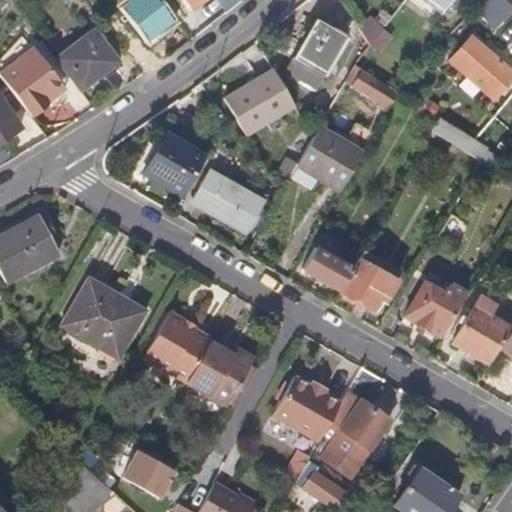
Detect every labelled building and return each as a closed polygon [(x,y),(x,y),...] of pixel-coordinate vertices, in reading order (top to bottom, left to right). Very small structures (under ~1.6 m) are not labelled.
[(440,0),(421,0),(434,9),(440,0)] [(511,3),(507,0),(474,0),(471,3),(493,23),(511,3)] [(317,11),(296,45),(327,62),(347,29),(317,11)] [(89,30),(54,56),(76,87),(113,61),(89,30)] [(447,56),(489,94),(510,71),(467,33),(447,56)] [(317,78),(327,62),(296,45),(287,60),(317,78)] [(32,116),(48,103),(43,96),(60,82),(33,47),(15,62),(19,68),(4,79),(32,116)] [(247,127),(297,99),(276,61),(226,89),(247,127)] [(343,79),(385,106),(394,90),(352,63),(343,79)] [(66,89),(60,82),(43,96),(48,103),(66,89)] [(0,94),(0,137),(23,123),(3,92),(0,94)] [(420,92),(415,99),(430,109),(435,101),(420,92)] [(424,120),(430,109),(415,99),(409,111),(424,120)] [(432,126),(480,156),(486,144),(439,114),(432,126)] [(295,165),(337,189),(359,151),(316,126),(314,130),(295,165)] [(163,130),(140,169),(179,191),(201,152),(163,130)] [(243,228),(260,199),(208,169),(192,198),(243,228)] [(0,264),(7,279),(64,253),(45,215),(0,235),(0,264)] [(338,290),(350,268),(312,246),(300,267),(338,290)] [(350,268),(338,290),(344,292),(344,298),(353,303),(358,301),(380,312),(398,280),(395,278),(400,269),(362,248),(350,268)] [(114,303),(118,296),(88,278),(61,323),(114,355),(137,317),(114,303)] [(404,312),(440,335),(467,289),(451,280),(444,291),(423,279),(404,312)] [(114,303),(137,317),(142,309),(118,296),(114,303)] [(454,340),(489,361),(498,346),(511,325),(476,304),(454,340)] [(141,355),(184,379),(206,339),(189,330),(180,324),(182,320),(165,311),(141,355)] [(192,325),(182,320),(180,324),(189,330),(192,325)] [(511,322),(511,325),(498,346),(511,355),(511,353),(511,322)] [(226,398),(246,363),(249,357),(248,354),(232,345),(228,351),(220,346),(206,339),(184,379),(224,401),(226,398)] [(223,340),(220,346),(228,351),(232,345),(223,340)] [(246,363),(226,398),(234,401),(253,368),(246,363)] [(320,388),(306,382),(290,373),(269,412),(316,438),(322,427),(338,398),(320,388)] [(306,382),(320,388),(324,382),(311,375),(306,382)] [(332,433),(322,427),(316,438),(314,442),(324,448),(319,454),(348,474),(389,417),(360,397),(332,433)] [(172,469),(136,447),(120,473),(156,495),(172,469)] [(389,499),(407,511),(441,511),(456,491),(410,458),(399,473),(405,477),(389,499)] [(310,474),(314,467),(304,460),(293,480),(275,511),(293,511),(306,491),(333,509),(343,495),(310,474)] [(57,494),(77,511),(92,511),(113,489),(84,464),(57,494)] [(260,511),(263,507),(213,479),(196,510),(194,511),(260,511)] [(194,511),(196,510),(178,500),(170,511),(194,511)]
